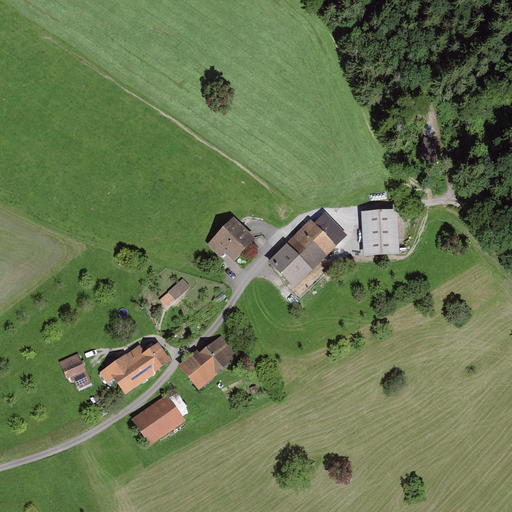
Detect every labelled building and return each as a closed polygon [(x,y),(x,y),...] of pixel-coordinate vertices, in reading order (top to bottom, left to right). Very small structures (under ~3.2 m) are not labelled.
[(434,159),(440,142),(425,136),(419,153),(434,159)] [(363,261),(399,259),(398,215),(362,216),(363,261)] [(294,291),(347,238),(326,216),(315,227),(311,224),(269,266),(294,291)] [(235,263),(255,243),(234,222),(209,247),(220,258),(225,254),(235,263)] [(126,278),(130,272),(121,267),(118,273),(126,278)] [(168,311),(191,290),(182,280),(160,301),(168,311)] [(201,393),(238,359),(221,340),(202,357),(197,352),(178,369),(201,393)] [(125,397),(172,364),(159,347),(147,355),(141,346),(100,375),(107,386),(114,381),(125,397)] [(77,392),(92,385),(84,367),(82,368),(77,355),(58,363),(66,380),(71,378),(77,392)] [(186,425),(166,398),(132,423),(152,449),(186,425)]
